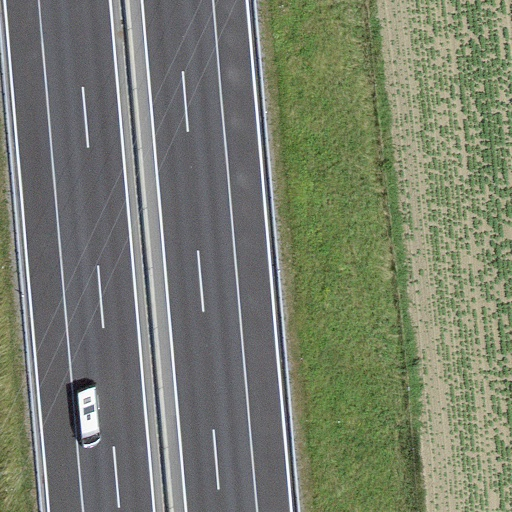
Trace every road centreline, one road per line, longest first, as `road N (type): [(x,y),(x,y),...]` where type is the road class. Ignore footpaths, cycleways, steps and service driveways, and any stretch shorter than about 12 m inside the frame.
road 1 (motorway): [(75,0),(120,511)]
road 2 (motorway): [(222,511),(178,0)]
